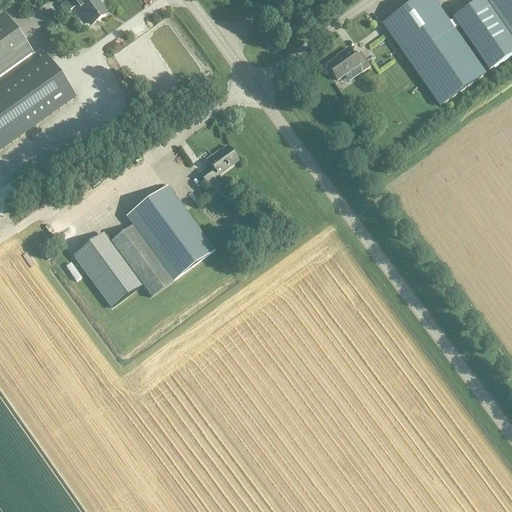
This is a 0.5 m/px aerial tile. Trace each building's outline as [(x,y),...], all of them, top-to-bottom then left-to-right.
[(68,0),(59,7),(65,15),(76,7),(89,24),(96,19),(98,22),(107,15),(100,5),(99,6),(94,0),(68,0)] [(450,31),(454,27),(488,71),(511,51),(511,42),(479,0),(474,0),(449,20),(444,24),(425,0),(415,0),(383,25),(440,106),(483,74),(450,31)] [(511,0),(480,0),(511,40),(511,0)] [(3,15),(0,17),(0,76),(31,55),(3,15)] [(361,74),(370,68),(360,53),(359,53),(361,55),(355,59),(348,49),(340,55),(342,56),(326,67),(340,86),(341,86),(338,81),(356,68),(361,74)] [(46,58),(0,90),(0,150),(74,98),(46,58)] [(238,162),(228,148),(216,156),(216,155),(207,161),(211,167),(199,175),(207,186),(219,178),(218,176),(238,162)] [(32,168),(37,171),(45,158),(40,155),(32,168)] [(110,244),(104,236),(74,258),(112,309),(141,287),(142,287),(151,299),(174,281),(213,253),(167,190),(128,218),(133,227),(110,244)] [(76,290),(82,286),(70,271),(65,275),(76,290)]
